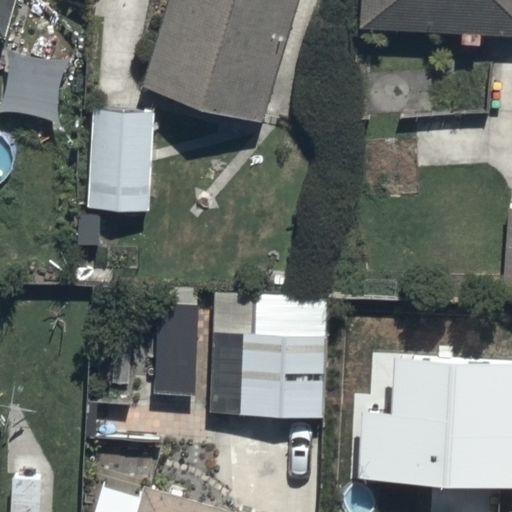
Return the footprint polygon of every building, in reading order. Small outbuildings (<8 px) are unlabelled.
[(0,0),(0,40),(8,42),(19,0),(0,0)] [(309,0),(172,0),(145,88),(269,127),(309,0)] [(511,0),(365,0),(364,35),(511,40),(511,0)] [(147,203),(150,105),(90,103),(87,201),(147,203)] [(511,205),(506,205),(501,283),(511,283),(511,205)] [(212,291),(210,408),(322,409),(323,292),(212,291)] [(197,310),(162,310),(161,373),(196,374),(197,310)] [(391,410),(362,409),(359,482),(511,490),(511,362),(394,357),(391,410)] [(165,437),(165,399),(88,398),(88,436),(165,437)] [(242,511),(151,487),(142,511),(242,511)]
